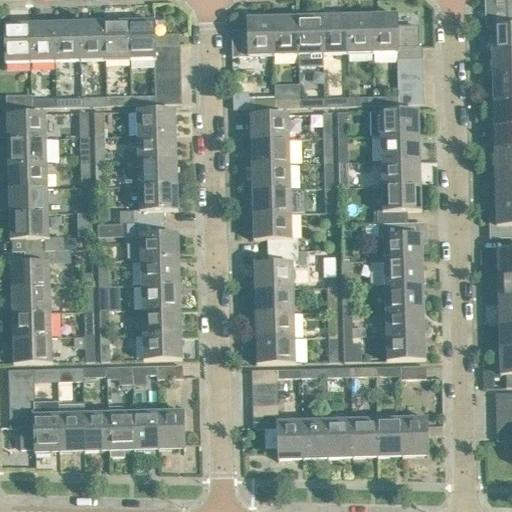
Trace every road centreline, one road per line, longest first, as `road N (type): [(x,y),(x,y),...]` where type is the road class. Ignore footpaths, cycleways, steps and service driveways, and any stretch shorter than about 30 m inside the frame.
road 1 (residential): [(222,511),(209,0)]
road 2 (residential): [(464,511),(452,0)]
